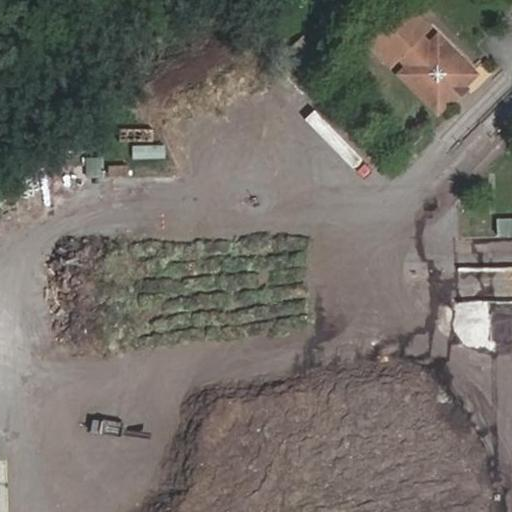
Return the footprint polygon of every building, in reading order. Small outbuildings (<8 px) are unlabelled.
[(304,67),(319,52),(305,38),(290,53),(304,67)] [(474,75),(439,40),(432,46),(403,75),(438,111),(474,75)] [(87,181),(105,178),(102,157),(83,160),(87,181)] [(109,166),(109,178),(130,177),(129,166),(109,166)] [(496,238),(511,237),(511,216),(496,217),(496,238)]
